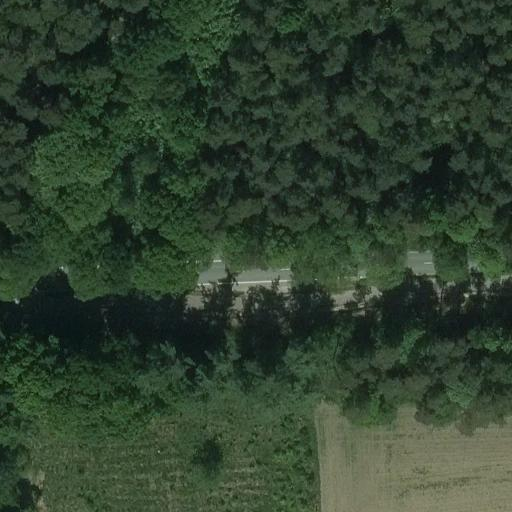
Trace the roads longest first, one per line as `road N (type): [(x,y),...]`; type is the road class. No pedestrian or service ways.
road 1 (tertiary): [(18,282),(511,259)]
road 2 (unclassified): [(18,282),(43,201),(146,0)]
road 3 (unclassified): [(25,511),(18,282)]
